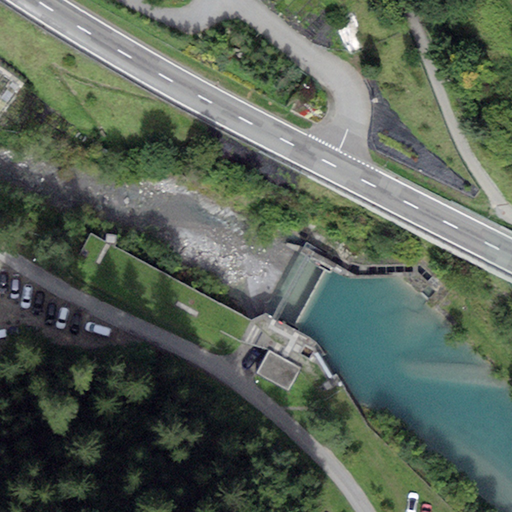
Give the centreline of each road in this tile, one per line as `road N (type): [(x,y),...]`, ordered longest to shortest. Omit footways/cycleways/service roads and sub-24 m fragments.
road 1 (secondary): [(35,0),(168,80),(511,256)]
road 2 (unclassified): [(365,511),(321,454),(221,368),(142,335),(0,254)]
road 3 (track): [(142,335),(0,370)]
